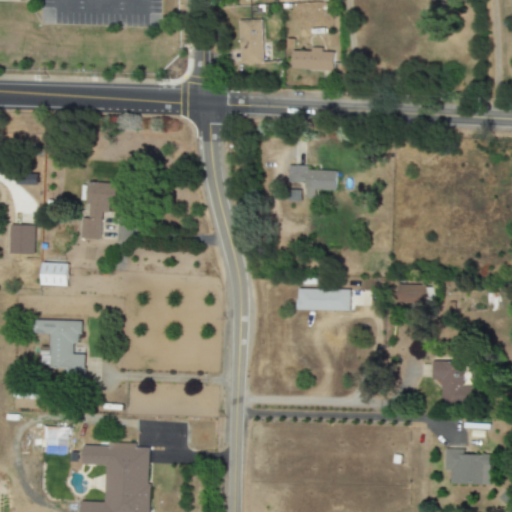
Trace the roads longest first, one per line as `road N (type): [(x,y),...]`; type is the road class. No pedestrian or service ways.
road 1 (tertiary): [(0,90),(511,114)]
road 2 (tertiary): [(228,511),(237,281),(217,215),(210,124),(200,98)]
road 3 (residential): [(233,400),(392,401),(410,379)]
road 4 (residential): [(234,382),(105,373)]
